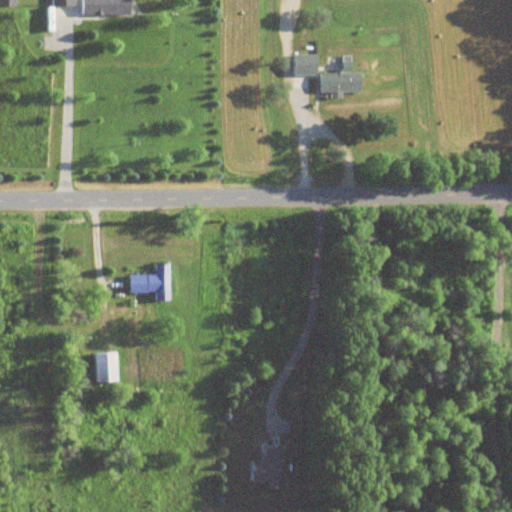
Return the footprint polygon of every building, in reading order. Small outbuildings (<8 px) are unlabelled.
[(78,0),(78,15),(126,15),(125,0),(78,0)] [(290,75),(313,74),(312,54),(289,55),(290,75)] [(337,93),(356,93),(356,72),(316,73),(316,92),(327,92),(327,98),(338,98),(337,93)] [(165,265),(151,265),(151,276),(125,276),(125,294),(151,294),(151,301),(165,301),(165,265)] [(112,354),(89,354),(90,383),(112,383),(112,354)] [(246,482),(276,482),(276,449),(259,449),(259,464),(246,464),(246,482)]
